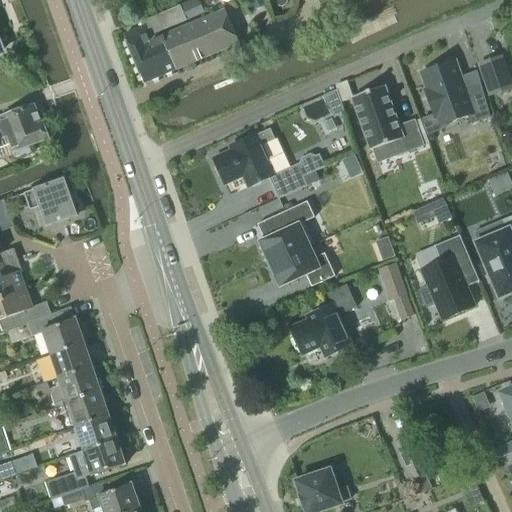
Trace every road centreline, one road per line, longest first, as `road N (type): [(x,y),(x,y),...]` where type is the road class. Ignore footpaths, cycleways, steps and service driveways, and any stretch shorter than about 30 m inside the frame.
road 1 (residential): [(511,4),(135,167)]
road 2 (residential): [(173,275),(109,295),(184,511)]
road 3 (residential): [(241,444),(511,351)]
road 4 (tertiary): [(135,167),(75,0)]
road 5 (tertiary): [(241,444),(177,288)]
road 6 (tertiary): [(177,288),(181,332),(217,451)]
